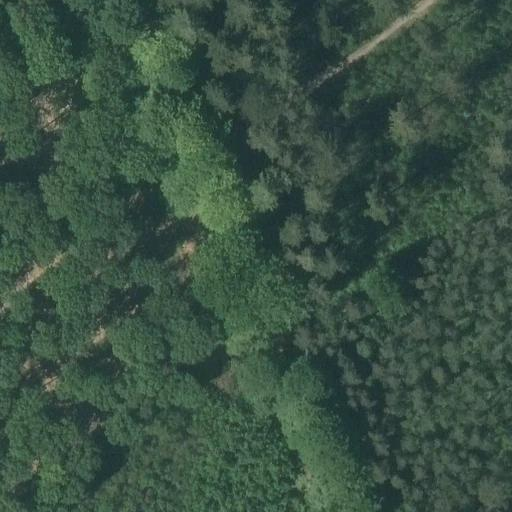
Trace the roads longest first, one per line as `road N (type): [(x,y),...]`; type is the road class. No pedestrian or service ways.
road 1 (track): [(326,481),(191,165),(93,0)]
road 2 (unknown): [(439,0),(191,165),(0,223)]
